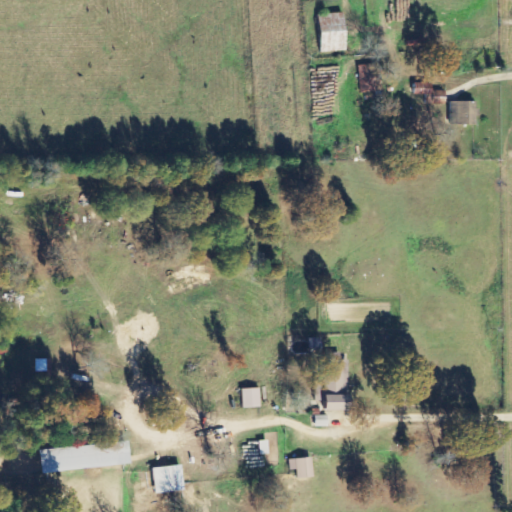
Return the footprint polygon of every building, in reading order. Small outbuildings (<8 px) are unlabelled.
[(313,15),(315,52),(340,51),(338,14),(313,15)] [(409,98),(428,98),(428,84),(409,83),(409,98)] [(473,103),(447,102),(447,125),(472,125),(473,103)] [(316,339),(303,339),(303,355),(316,356),(316,339)] [(343,361),(336,361),(336,353),(321,354),(322,397),(316,397),(316,412),(343,411),(343,361)] [(256,408),(255,389),(237,389),(238,408),(256,408)] [(324,427),(324,416),(310,417),(311,428),(324,427)] [(254,455),(263,455),(262,441),(254,442),(254,455)] [(291,460),(293,479),(309,477),(307,458),(291,460)] [(146,469),(150,495),(179,490),(175,465),(146,469)]
